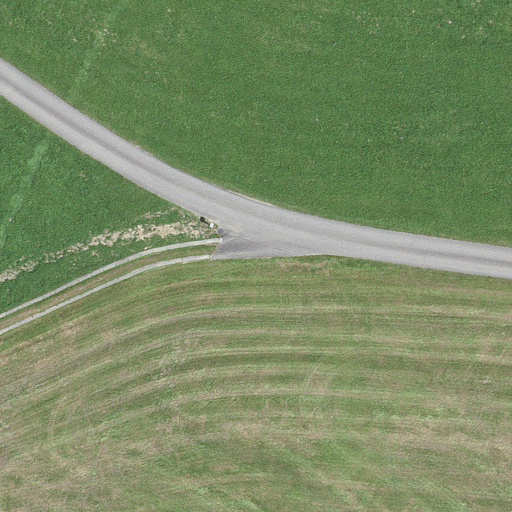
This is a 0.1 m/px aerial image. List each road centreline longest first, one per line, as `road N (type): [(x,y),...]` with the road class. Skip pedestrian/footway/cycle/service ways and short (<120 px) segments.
road 1 (track): [(511,268),(300,235),(193,195),(89,138),(0,75)]
road 2 (track): [(300,235),(159,256),(0,324)]
